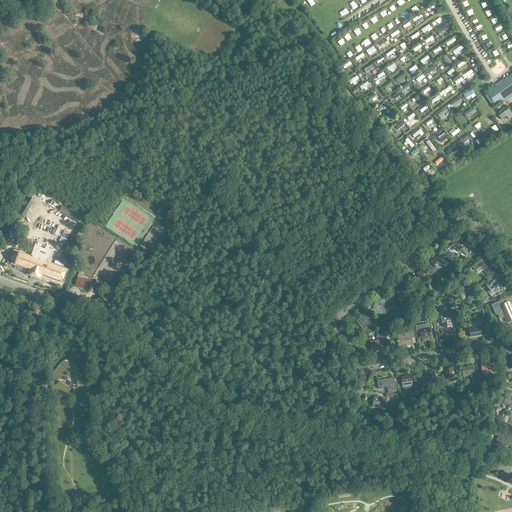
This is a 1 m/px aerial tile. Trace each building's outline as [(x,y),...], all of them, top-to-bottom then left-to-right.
[(462,11),(458,14),(463,20),(466,18),(462,11)] [(408,26),(410,29),(413,27),(409,21),(402,25),(404,29),(408,26)] [(392,37),(400,32),(398,29),(390,34),(392,37)] [(432,35),(421,42),(423,46),(434,38),(432,35)] [(444,41),(447,46),(454,40),(451,36),(444,41)] [(420,43),(413,48),(416,52),(422,46),(420,43)] [(438,45),(432,50),(435,54),(442,49),(438,45)] [(365,50),(368,55),(376,51),(373,46),(365,50)] [(452,51),(454,55),(462,50),(459,46),(452,51)] [(428,64),(425,61),(430,58),(427,54),(420,60),(425,66),(428,64)] [(443,64),(449,59),(447,55),(440,60),(443,64)] [(465,59),(457,66),(459,68),(467,62),(465,59)] [(385,67),(389,72),(396,66),(391,61),(385,67)] [(411,73),(417,67),(415,64),(408,70),(411,73)] [(429,76),(430,74),(433,77),(435,75),(433,72),(437,68),(434,64),(425,71),(429,76)] [(450,76),(456,72),(453,67),(446,72),(450,76)] [(463,72),(467,77),(474,72),(470,67),(463,72)] [(415,79),(418,83),(426,77),(423,74),(415,79)] [(350,81),(353,85),(360,79),(357,76),(350,81)] [(454,82),(457,86),(464,80),(461,76),(454,82)] [(496,105),(511,93),(511,76),(488,93),(496,105)] [(360,87),(362,90),(370,85),(368,82),(360,87)] [(386,92),(395,86),(392,82),(383,88),(386,92)] [(446,94),(453,89),(450,85),(443,90),(446,94)] [(434,93),(432,89),(431,90),(429,87),(422,91),(425,96),(429,93),(430,96),(434,93)] [(472,89),(463,93),(467,101),(476,97),(472,89)] [(371,103),(378,98),(373,92),(366,98),(371,103)] [(430,101),(433,105),(440,99),(437,96),(430,101)] [(453,107),(462,101),(460,97),(451,103),(453,107)] [(378,108),(381,112),(387,106),(384,103),(378,108)] [(419,110),(422,114),(428,109),(426,106),(419,110)] [(467,118),(476,112),(472,107),(464,114),(467,118)] [(437,114),(440,118),(448,112),(445,108),(437,114)] [(498,114),(502,121),(511,116),(508,110),(498,114)] [(412,122),(416,119),(412,114),(408,117),(412,122)] [(425,124),(428,127),(435,122),(432,118),(425,124)] [(396,128),(399,131),(406,125),(403,121),(396,128)] [(421,129),(411,138),(413,141),(423,133),(421,129)] [(405,141),(412,150),(415,147),(408,138),(405,141)] [(428,147),(429,148),(432,146),(429,141),(422,145),(424,149),(428,147)] [(413,156),(421,152),(419,148),(411,153),(413,156)] [(43,195),(40,200),(80,224),(84,218),(43,195)] [(25,218),(35,201),(29,197),(29,198),(19,214),(25,218)] [(173,222),(171,220),(166,217),(161,225),(168,230),(173,222)] [(131,243),(138,242),(134,227),(128,229),(126,222),(118,224),(121,237),(127,236),(128,240),(130,239),(131,243)] [(78,240),(86,226),(81,223),(73,237),(78,240)] [(462,249),(467,255),(474,250),(469,244),(468,244),(466,242),(469,240),(465,236),(453,245),(456,250),(462,246),(463,248),(462,249)] [(38,243),(37,246),(32,259),(18,254),(17,254),(16,254),(15,255),(14,255),(14,256),(13,256),(13,257),(13,258),(13,259),(13,260),(13,261),(13,262),(14,263),(15,264),(16,264),(15,268),(33,275),(32,279),(35,280),(37,276),(40,278),(42,274),(62,282),(66,271),(47,264),(53,247),(47,245),(45,249),(44,249),(46,246),(41,244),(38,243)] [(438,269),(443,265),(445,268),(449,264),(449,265),(453,262),(448,255),(445,258),(442,254),(432,262),(438,269)] [(487,263),(485,265),(482,261),(473,268),(475,271),(481,267),(482,267),(481,267),(490,278),(493,276),(494,277),(498,274),(493,267),(491,268),(487,263)] [(420,276),(414,281),(418,286),(431,276),(424,268),(418,273),(420,276)] [(76,286),(88,290),(91,281),(86,279),(85,280),(79,278),(76,286)] [(105,285),(103,289),(113,295),(123,280),(119,278),(112,290),(105,285)] [(489,292),(492,297),(506,286),(500,279),(498,280),(497,280),(496,279),(493,282),(493,283),(488,287),(491,291),(489,292)] [(394,293),(399,299),(410,291),(404,284),(401,287),(394,293)] [(416,305),(422,300),(419,296),(413,301),(416,305)] [(386,312),(385,311),(391,305),(386,298),(379,303),(374,306),(375,308),(372,310),(376,316),(380,313),(382,317),(386,314),(385,313),(386,312)] [(511,308),(509,302),(504,304),(503,300),(492,305),(496,315),(498,314),(500,319),(505,317),(508,323),(511,320),(511,308)] [(448,305),(450,315),(454,314),(453,310),(459,309),(458,304),(453,305),(453,304),(448,305)] [(429,312),(424,306),(420,309),(425,315),(429,312)] [(482,317),(486,316),(484,307),(475,308),(476,312),(481,311),(482,317)] [(437,310),(439,323),(443,323),(444,327),(451,326),(450,320),(451,320),(451,317),(450,317),(449,313),(444,313),(443,309),(437,310)] [(373,322),(367,314),(357,322),(364,330),(373,322)] [(429,324),(421,325),(416,326),(417,333),(421,332),(422,338),(431,336),(429,324)] [(410,332),(407,333),(398,335),(400,346),(407,345),(407,346),(413,345),(412,339),(415,338),(413,328),(411,325),(407,328),(408,330),(408,331),(410,331),(410,332)] [(469,330),(471,337),(483,335),(482,327),(478,328),(478,327),(474,328),(474,329),(469,330)] [(377,351),(377,350),(379,350),(380,350),(383,350),(383,345),(384,345),(383,341),(386,340),(385,331),(381,331),(382,334),(377,335),(378,340),(371,342),(372,352),(377,351)] [(66,369),(69,369),(71,371),(73,374),(75,376),(76,379),(76,382),(77,385),(84,385),(84,381),(83,377),(81,373),(79,370),(77,366),(74,363),(71,361),(68,358),(64,361),(61,363),(58,366),(56,370),(54,373),(53,377),(59,379),(60,376),(62,373),(64,371),(66,369)] [(491,362),(481,363),(483,374),(489,373),(489,375),(496,376),(497,369),(492,369),(491,362)] [(462,368),(464,376),(471,375),(471,376),(475,375),(473,365),(470,366),(462,368)] [(459,375),(455,375),(453,368),(445,370),(446,374),(442,375),(443,380),(446,379),(447,382),(451,381),(451,382),(460,381),(459,375)] [(423,381),(436,379),(435,371),(422,373),(423,381)] [(417,382),(413,383),(411,375),(408,376),(401,378),(403,388),(413,386),(414,386),(416,395),(419,395),(418,390),(419,390),(417,382)] [(386,394),(394,393),(394,392),(397,392),(396,383),(394,383),(394,378),(389,379),(389,380),(387,380),(387,379),(378,381),(379,389),(392,387),(393,392),(386,394)] [(62,384),(60,382),(54,387),(57,390),(61,392),(64,394),(68,396),(70,389),(67,388),(65,386),(62,384)] [(511,390),(507,389),(504,397),(506,397),(503,404),(509,406),(508,408),(511,408),(511,435),(504,433),(504,431),(498,429),(496,434),(499,435),(497,443),(511,447),(511,390)] [(387,400),(375,398),(373,407),(379,408),(379,407),(386,408),(387,400)] [(483,449),(478,447),(475,454),(480,456),(483,449)]
